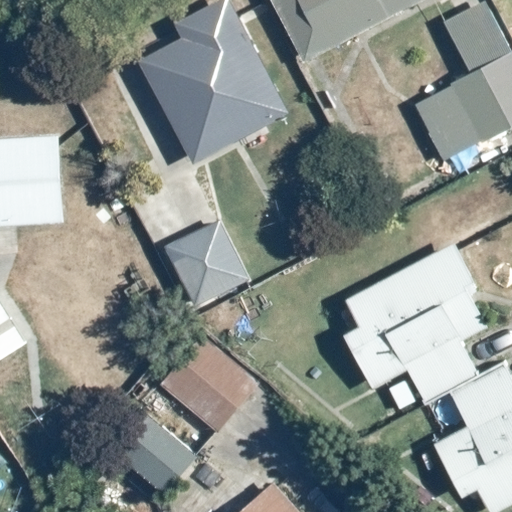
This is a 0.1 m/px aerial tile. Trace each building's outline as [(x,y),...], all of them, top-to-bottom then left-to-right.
[(276,0),(153,0),(150,2),(212,120),(312,69),(276,0)] [(511,51),(503,56),(478,4),(445,20),(470,73),(413,101),(441,159),(511,124),(511,51)] [(72,78),(0,81),(0,173),(77,170),(72,78)] [(511,275),(472,186),(357,237),(399,331),(511,280),(511,275)] [(246,280),(219,218),(160,244),(187,306),(246,280)] [(0,356),(24,342),(0,303),(0,356)] [(257,382),(203,336),(162,384),(216,430),(257,382)] [(511,344),(441,380),(483,463),(511,448),(511,344)] [(198,453),(136,402),(103,442),(164,493),(198,453)] [(364,511),(281,426),(211,493),(229,511),(364,511)]
